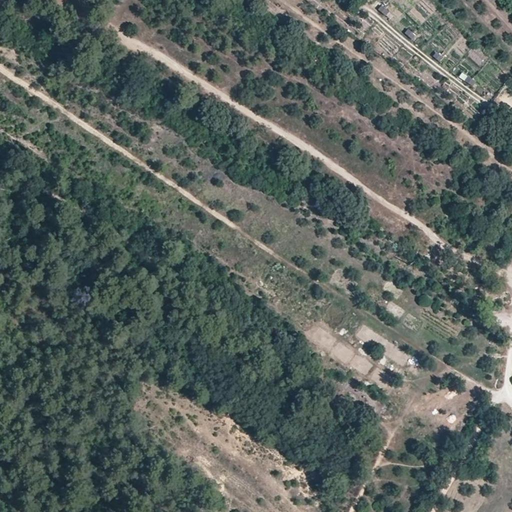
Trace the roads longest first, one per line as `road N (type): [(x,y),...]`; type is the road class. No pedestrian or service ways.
road 1 (track): [(497,394),(473,387),(0,70)]
road 2 (track): [(49,0),(153,52),(471,266),(511,278)]
road 3 (track): [(434,511),(505,379),(511,341)]
